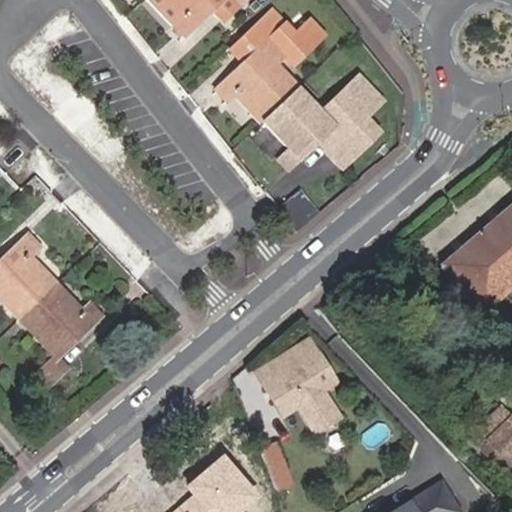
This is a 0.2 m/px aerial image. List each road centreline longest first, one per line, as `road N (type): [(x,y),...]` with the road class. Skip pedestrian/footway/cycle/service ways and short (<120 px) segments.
road 1 (tertiary): [(243,324),(24,511)]
road 2 (residential): [(77,0),(249,220)]
road 3 (residential): [(0,73),(187,266)]
road 4 (tertiary): [(470,88),(452,129),(400,189),(296,278)]
